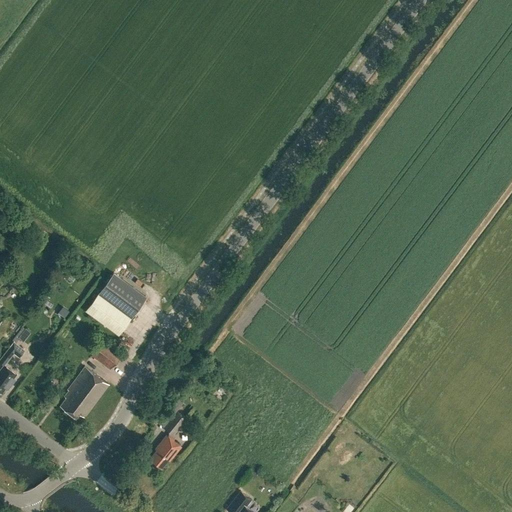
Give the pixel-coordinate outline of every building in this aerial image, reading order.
[(75,278),(66,271),(63,275),(72,282),(75,278)] [(98,292),(131,316),(145,297),(113,273),(98,292)] [(85,309),(118,334),(131,317),(97,293),(85,309)] [(57,313),(64,317),(69,311),(62,306),(57,313)] [(18,337),(22,341),(30,331),(26,327),(18,337)] [(91,355),(109,369),(122,352),(104,338),(91,355)] [(0,356),(0,360),(4,364),(13,352),(18,356),(24,348),(13,340),(0,356)] [(0,390),(1,390),(3,391),(6,388),(7,389),(11,384),(10,383),(16,374),(3,364),(0,368),(0,390)] [(68,389),(64,395),(66,397),(60,404),(76,416),(78,412),(84,416),(109,384),(85,366),(67,389),(68,389)] [(163,428),(174,437),(187,421),(176,412),(163,428)] [(169,459),(180,445),(166,434),(155,448),(156,449),(150,457),(161,465),(167,457),(169,459)] [(234,511),(256,511),(247,504),(252,498),(241,489),(232,501),(239,506),(234,511)]
